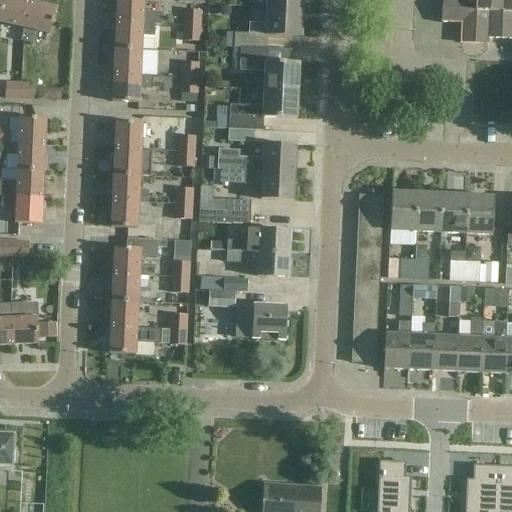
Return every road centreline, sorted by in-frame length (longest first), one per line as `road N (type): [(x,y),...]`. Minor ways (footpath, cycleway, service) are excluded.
road 1 (residential): [(65,398),(84,0)]
road 2 (residential): [(65,398),(321,404)]
road 3 (residential): [(321,404),(332,149)]
road 4 (residential): [(332,149),(511,154)]
road 5 (residential): [(332,149),(338,0)]
